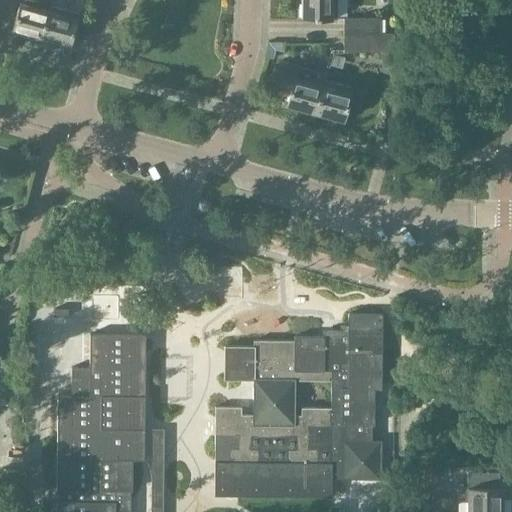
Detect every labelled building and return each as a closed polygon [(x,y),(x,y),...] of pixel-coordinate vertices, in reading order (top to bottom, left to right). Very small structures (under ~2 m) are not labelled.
[(38,39),(49,0),(35,0),(35,1),(31,0),(18,0),(10,31),(38,39)] [(76,12),(49,5),(50,0),(49,0),(38,39),(67,47),(76,12)] [(336,19),(335,0),(299,0),(299,18),(336,19)] [(370,33),(378,33),(379,18),(343,17),(342,32),(370,33)] [(370,51),(370,33),(342,32),(342,51),(370,51)] [(370,33),(370,51),(377,51),(377,57),(392,57),(392,33),(378,33),(370,33)] [(313,114),(322,80),(324,73),(279,60),(272,86),(289,90),(285,106),(313,114)] [(322,80),(313,114),(341,121),(346,106),(357,109),(362,90),(322,80)] [(66,309),(52,309),(52,316),(66,317),(66,309)] [(239,406),(215,406),(213,406),(213,433),(213,460),(213,494),(214,494),(330,495),(330,477),(342,478),(342,479),(380,479),(381,440),(371,440),(371,425),(373,425),(374,390),(381,390),(381,352),(381,313),(347,313),(347,325),(339,325),(339,330),(322,330),(322,337),(292,336),(292,340),(273,340),(252,340),(252,345),(223,345),(222,379),(251,379),(251,414),(239,414),(239,406)] [(131,490),(131,458),(143,458),(145,334),(89,333),(88,367),(70,367),(70,395),(57,395),(56,445),(56,490),(52,490),(52,500),(56,500),(55,511),(129,511),(130,510),(130,490),(131,490)] [(466,487),(456,487),(456,500),(466,501),(465,511),(501,511),(502,487),(498,487),(498,471),(466,471),(466,487)] [(428,487),(428,503),(439,503),(439,487),(428,487)]
